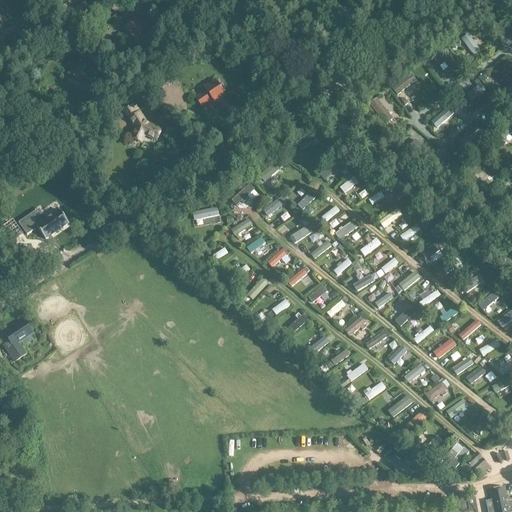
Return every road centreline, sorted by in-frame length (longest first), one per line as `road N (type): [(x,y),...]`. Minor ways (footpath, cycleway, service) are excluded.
road 1 (unclassified): [(0,304),(473,0)]
road 2 (track): [(511,265),(198,0)]
road 3 (track): [(511,477),(232,498)]
road 4 (track): [(232,498),(0,511)]
road 5 (track): [(243,497),(246,474),(260,460),(345,460),(374,468),(397,491)]
road 6 (track): [(119,224),(50,141),(0,99)]
